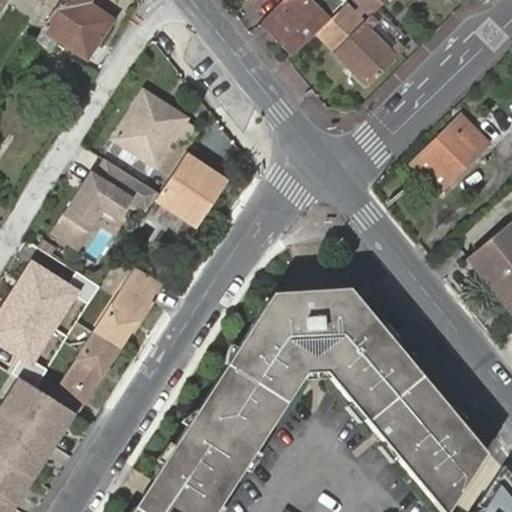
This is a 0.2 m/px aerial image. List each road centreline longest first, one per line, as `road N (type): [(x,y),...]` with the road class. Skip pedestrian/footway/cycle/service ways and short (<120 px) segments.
road 1 (residential): [(336,183),(283,199),(227,265),(67,511)]
road 2 (residential): [(0,254),(145,20),(170,0)]
road 3 (tertiary): [(336,183),(511,397)]
road 4 (residential): [(511,9),(336,183)]
road 5 (tertiary): [(195,0),(336,183)]
road 6 (unknown): [(365,490),(333,458),(308,455),(287,468),(257,511)]
